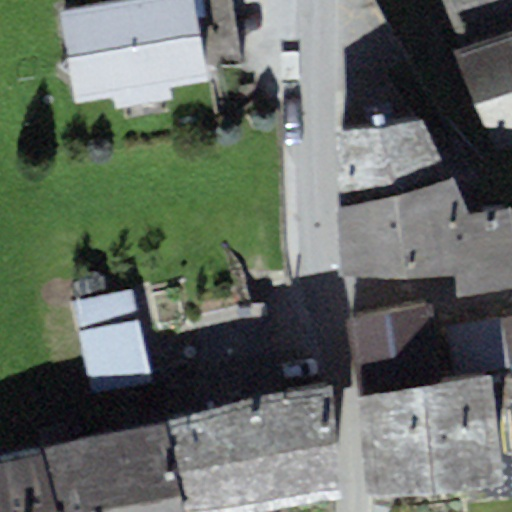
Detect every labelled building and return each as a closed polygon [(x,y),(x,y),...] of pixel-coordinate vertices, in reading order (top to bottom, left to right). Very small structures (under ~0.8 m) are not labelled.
[(133,0),(58,14),(74,102),(113,95),(116,110),(171,100),(168,85),(209,77),(208,73),(194,0),(133,0)] [(230,0),(194,0),(208,73),(243,66),(230,0)] [(511,26),(511,0),(445,0),(463,45),(511,26)] [(511,153),(511,26),(463,45),(455,48),(498,159),(511,153)] [(338,132),(344,208),(448,179),(424,117),(338,132)] [(344,208),(333,211),(339,276),(407,278),(457,274),(458,296),(511,288),(511,207),(470,218),(454,178),(448,179),(344,208)] [(153,380),(132,289),(74,302),(95,393),(153,380)] [(427,305),(347,319),(361,397),(441,382),(427,305)] [(357,397),(364,498),(500,488),(492,373),(441,382),(361,397),(357,397)] [(251,398),(171,420),(187,511),(222,511),(343,490),(330,384),(251,398)] [(187,511),(171,420),(39,449),(62,511),(187,511)] [(62,511),(39,449),(0,458),(0,511),(62,511)]
